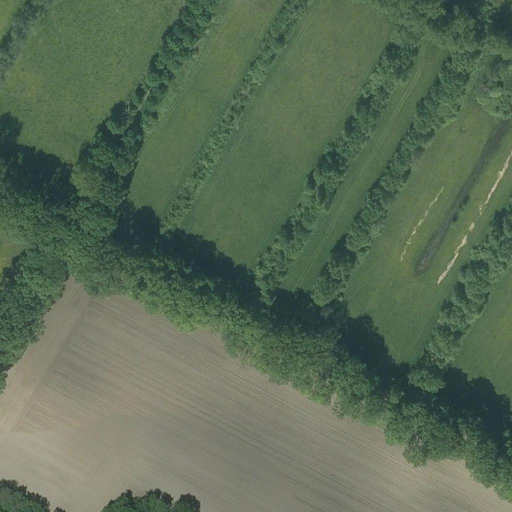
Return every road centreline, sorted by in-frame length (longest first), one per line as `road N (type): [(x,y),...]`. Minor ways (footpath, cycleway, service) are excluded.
road 1 (track): [(511,460),(68,227)]
road 2 (track): [(68,227),(201,0)]
road 3 (track): [(68,227),(0,343)]
